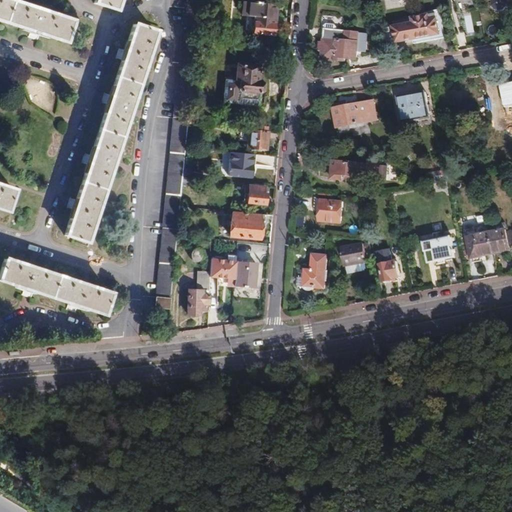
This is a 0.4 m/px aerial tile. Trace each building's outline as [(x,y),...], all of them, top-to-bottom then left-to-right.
[(72,22),(3,0),(0,0),(0,22),(36,34),(65,43),(72,22)] [(94,0),(93,4),(114,11),(117,0),(94,0)] [(178,206),(197,0),(183,0),(154,308),(168,309),(178,213),(178,206)] [(241,16),(246,16),(246,15),(274,18),(275,5),(259,3),(259,1),(253,0),(253,3),(242,2),(241,16)] [(508,0),(491,0),(490,3),(492,8),(495,10),(499,11),(502,9),(505,6),(508,0)] [(403,21),(403,25),(384,29),(386,44),(412,40),(413,44),(444,37),(439,10),(435,11),(435,14),(412,18),(412,20),(403,21)] [(246,15),(246,16),(245,30),(248,31),(248,33),(272,35),(273,25),(274,25),(274,18),(246,15)] [(324,26),(323,39),(357,42),(358,31),(337,29),(337,27),(335,25),(326,24),(324,26)] [(154,32),(132,25),(123,53),(108,99),(88,159),(74,203),(63,236),(84,244),(154,32)] [(357,42),(323,39),(322,43),(319,43),(319,50),(322,51),(321,59),(344,61),(344,59),(355,60),(357,42)] [(257,66),(236,64),(235,80),(239,81),(238,98),(256,99),(259,81),(260,81),(260,75),(257,74),(257,66)] [(496,98),(493,99),(493,103),(496,103),(499,112),(511,110),(511,84),(494,88),(496,98)] [(428,116),(424,93),(396,98),(401,123),(418,120),(418,118),(428,116)] [(377,121),(373,102),(346,107),(345,104),(334,105),(336,109),(334,109),(338,129),(377,121)] [(265,131),(266,126),(256,125),(256,130),(240,129),(239,138),(243,139),(242,146),(245,146),(245,149),(265,150),(267,131),(265,131)] [(250,178),(252,154),(230,152),(228,176),(250,178)] [(376,166),(332,162),(331,179),(339,179),(341,178),(342,175),(375,179),(376,166)] [(263,204),(264,187),(244,186),(242,203),(263,204)] [(0,187),(0,210),(7,213),(14,192),(0,187)] [(319,209),(318,223),(340,224),(342,202),(314,200),(314,209),(319,209)] [(263,222),(263,214),(232,211),(230,235),(257,238),(258,222),(263,222)] [(488,233),(487,225),(463,230),(469,263),(478,262),(477,257),(493,254),(488,233)] [(488,233),(493,254),(508,251),(504,230),(488,233)] [(454,257),(450,237),(438,239),(438,237),(434,238),(434,241),(422,243),(426,263),(454,257)] [(359,249),(357,242),(337,246),(343,272),(366,267),(362,249),(359,249)] [(203,256),(202,253),(201,250),(198,249),(194,248),(192,249),(190,251),(188,253),(189,258),(190,260),(194,262),(197,262),(200,261),(202,258),(203,256)] [(234,260),(209,257),(208,276),(232,279),(234,260)] [(391,263),(390,258),(380,260),(380,265),(383,283),(392,281),(392,280),(399,278),(396,262),(391,263)] [(102,315),(109,294),(4,260),(0,269),(0,282),(27,291),(74,306),(102,315)] [(235,261),(233,286),(253,288),(255,262),(235,261)] [(326,272),(305,270),(304,278),(299,277),(298,286),(303,287),(305,290),(307,291),(311,291),(314,288),(324,289),(326,272)] [(204,303),(207,303),(207,294),(201,294),(201,290),(187,289),(186,314),(198,314),(198,309),(204,309),(204,303)]
